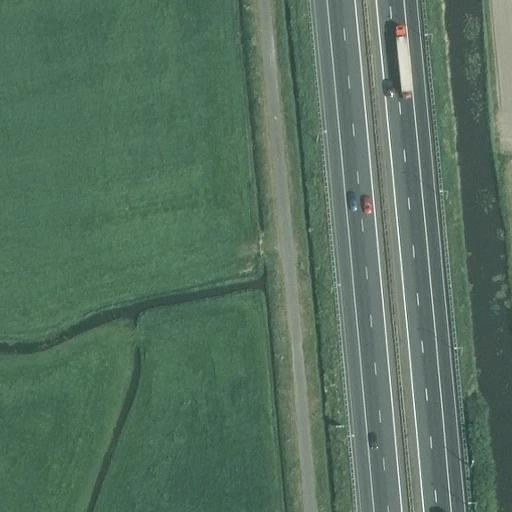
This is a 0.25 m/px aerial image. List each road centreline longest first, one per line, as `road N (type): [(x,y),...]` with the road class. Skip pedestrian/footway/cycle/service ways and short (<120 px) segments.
road 1 (motorway): [(444,511),(395,0)]
road 2 (motorway): [(332,0),(380,511)]
road 3 (track): [(312,511),(266,0)]
